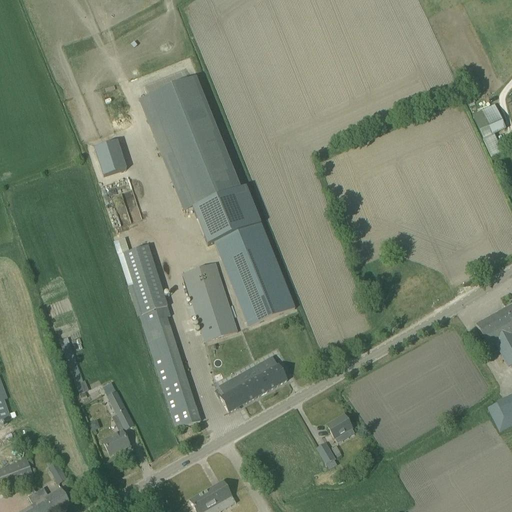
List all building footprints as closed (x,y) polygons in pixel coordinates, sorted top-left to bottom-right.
[(239,192),(194,80),(147,99),(192,210),(239,192)] [(471,98),(463,101),(466,107),(474,104),(471,98)] [(502,153),(494,136),(505,130),(493,105),(471,116),(491,159),(502,153)] [(116,143),(94,150),(103,178),(126,171),(116,143)] [(239,192),(193,210),(207,247),(213,245),(247,329),(294,310),(260,226),(246,189),(239,192)] [(131,286),(126,288),(136,318),(140,317),(173,422),(176,431),(200,424),(166,319),(170,318),(147,248),(121,256),(131,286)] [(194,317),(203,345),(237,334),(214,265),(181,276),(191,307),(185,309),(188,319),(194,317)] [(439,268),(407,285),(413,296),(408,299),(403,291),(389,299),(399,318),(450,290),(443,277),(443,276),(439,268)] [(511,306),(475,326),(489,351),(495,347),(507,368),(511,365),(511,306)] [(87,392),(84,382),(82,383),(68,343),(60,346),(77,395),(87,392)] [(228,415),(287,382),(278,366),(277,367),(266,373),(261,365),(230,382),(235,390),(223,397),(219,399),(228,415)] [(15,419),(13,414),(8,416),(3,402),(7,401),(0,381),(0,424),(10,421),(9,420),(15,419)] [(101,389),(115,417),(123,433),(133,428),(115,394),(110,384),(101,389)] [(511,396),(486,410),(498,433),(511,426),(511,396)] [(334,441),(352,431),(344,418),(327,428),(334,441)] [(102,442),(105,449),(110,458),(129,447),(121,432),(102,442)] [(0,444),(0,464),(20,459),(15,440),(0,444)] [(315,450),(325,467),(334,461),(324,445),(315,450)] [(0,470),(0,490),(33,478),(26,460),(0,470)] [(49,470),(58,486),(67,481),(58,465),(49,470)] [(356,471),(359,469),(356,466),(349,470),(354,478),(359,475),(356,471)] [(219,511),(216,507),(231,498),(223,483),(189,502),(194,511),(219,511)] [(22,511),(59,511),(70,506),(60,489),(47,497),(43,490),(28,499),(33,506),(22,511)]
